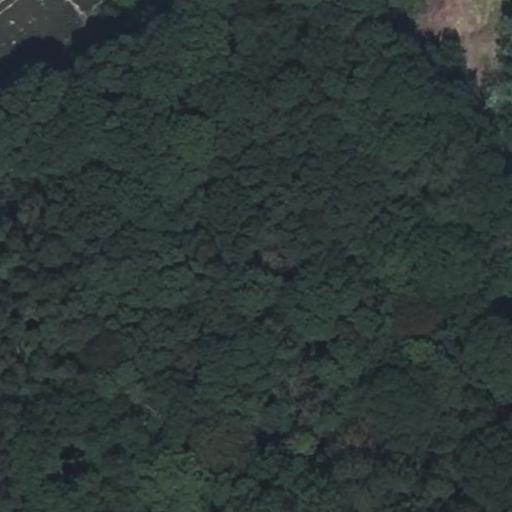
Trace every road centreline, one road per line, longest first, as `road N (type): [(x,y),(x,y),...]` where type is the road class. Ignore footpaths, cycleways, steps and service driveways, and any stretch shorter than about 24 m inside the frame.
road 1 (track): [(330,0),(312,95),(351,511)]
road 2 (track): [(312,95),(431,206),(511,357)]
